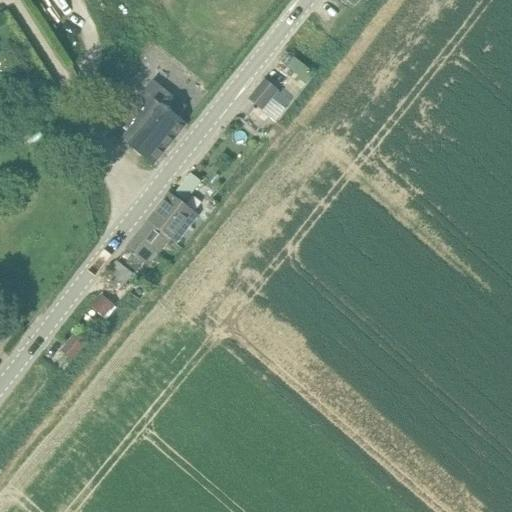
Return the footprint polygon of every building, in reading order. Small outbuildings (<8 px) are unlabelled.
[(149,80),(174,46),(161,37),(136,71),(149,80)] [(131,130),(123,139),(154,165),(187,125),(178,118),(186,108),(154,82),(121,122),(131,130)] [(264,110),(279,92),(266,82),(251,100),(264,110)] [(189,174),(172,196),(183,204),(200,182),(189,174)] [(174,244),(197,215),(183,204),(172,196),(169,194),(147,222),(169,240),(174,244)] [(150,264),(169,240),(147,222),(126,249),(145,265),(148,261),(150,264)] [(110,302),(125,283),(132,274),(116,261),(109,271),(118,277),(103,296),(110,302)] [(74,334),(61,349),(72,360),(86,344),(74,334)]
